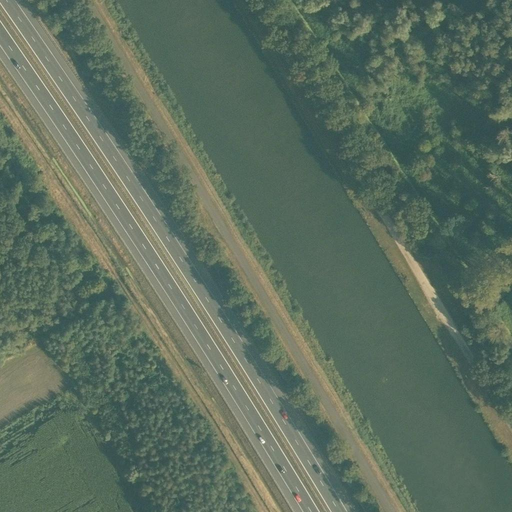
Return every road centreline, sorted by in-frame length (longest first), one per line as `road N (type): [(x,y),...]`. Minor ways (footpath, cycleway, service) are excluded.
road 1 (motorway): [(334,511),(182,259),(4,0)]
road 2 (unclassified): [(387,511),(84,0)]
road 3 (motorway): [(0,36),(171,290),(306,511)]
road 4 (track): [(511,427),(319,110)]
road 5 (track): [(319,110),(251,0)]
